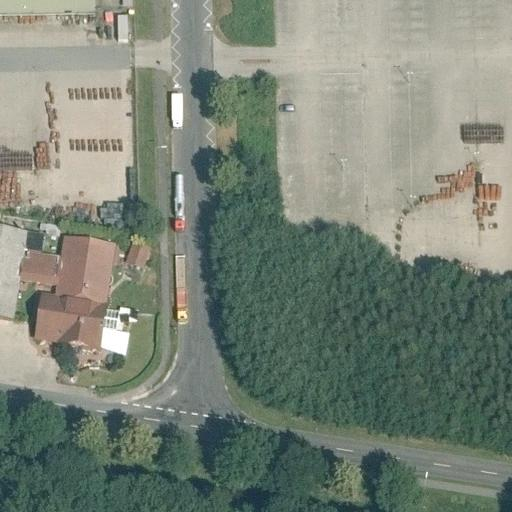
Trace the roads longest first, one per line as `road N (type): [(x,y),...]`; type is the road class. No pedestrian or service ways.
road 1 (residential): [(190,420),(198,369),(189,0)]
road 2 (residential): [(190,420),(511,472)]
road 3 (residential): [(0,390),(190,420)]
